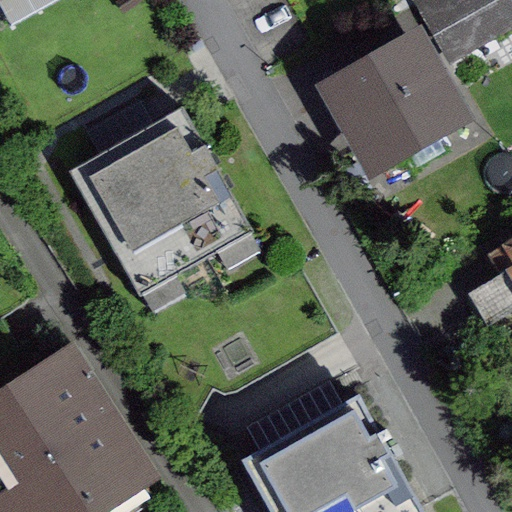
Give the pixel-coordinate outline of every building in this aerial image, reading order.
[(0,0),(0,8),(14,0),(0,0)] [(511,31),(511,14),(504,0),(419,0),(454,63),(511,31)] [(427,34),(321,93),(372,184),(478,125),(427,34)] [(191,119),(75,184),(146,309),(262,244),(191,119)] [(511,251),(494,262),(511,293),(511,251)] [(78,355),(0,403),(0,511),(136,511),(164,495),(78,355)] [(427,511),(366,403),(254,466),(279,511),(427,511)]
